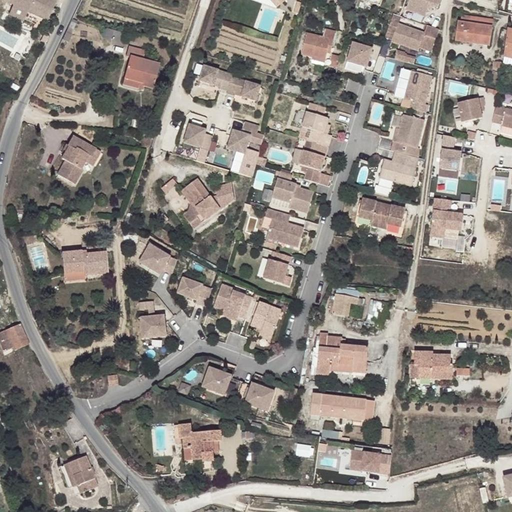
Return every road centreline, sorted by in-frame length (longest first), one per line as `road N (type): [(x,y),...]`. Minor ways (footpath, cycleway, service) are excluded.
road 1 (residential): [(83,413),(197,347),(262,369),(284,363),(368,83)]
road 2 (unclassified): [(0,245),(25,318),(83,413)]
road 3 (unknown): [(44,356),(97,348),(118,330),(113,231)]
road 4 (unclassified): [(70,0),(0,162)]
road 5 (residential): [(203,0),(156,136)]
road 6 (unclassified): [(83,413),(159,511)]
